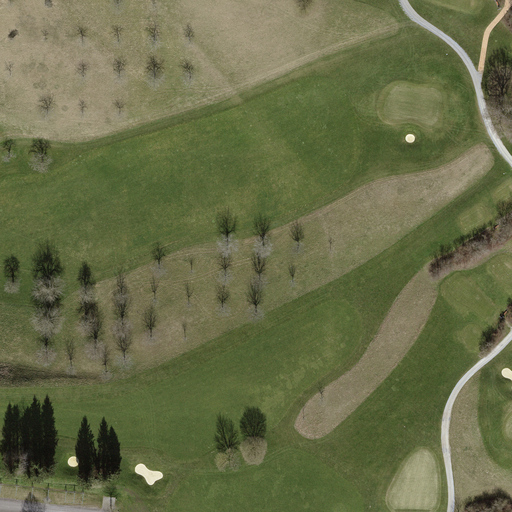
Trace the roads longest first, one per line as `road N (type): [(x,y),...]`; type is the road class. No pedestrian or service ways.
road 1 (track): [(406,0),(469,57),(489,135),(511,162)]
road 2 (track): [(511,337),(450,400),(443,429),(452,511)]
